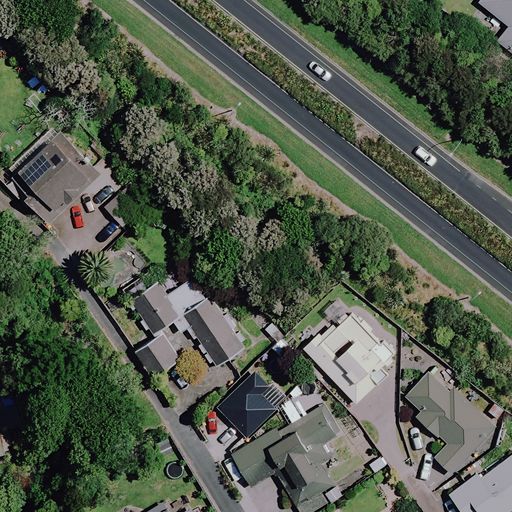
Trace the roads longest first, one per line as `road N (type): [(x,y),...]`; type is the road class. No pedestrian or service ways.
road 1 (primary): [(511,281),(156,0)]
road 2 (primary): [(229,0),(511,223)]
